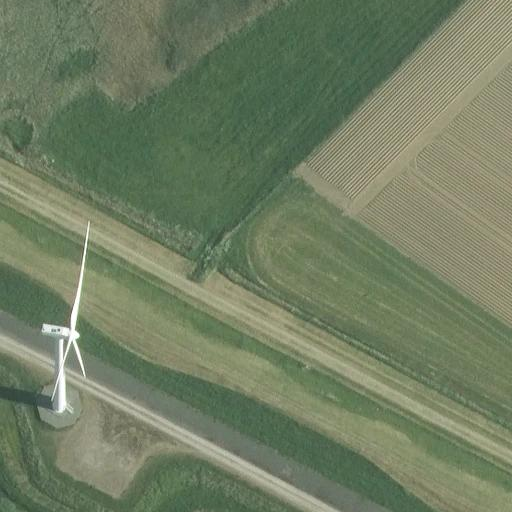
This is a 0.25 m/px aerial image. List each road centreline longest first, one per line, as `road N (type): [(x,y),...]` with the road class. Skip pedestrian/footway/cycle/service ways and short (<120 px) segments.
road 1 (track): [(0,186),(511,459)]
road 2 (track): [(0,324),(335,511)]
